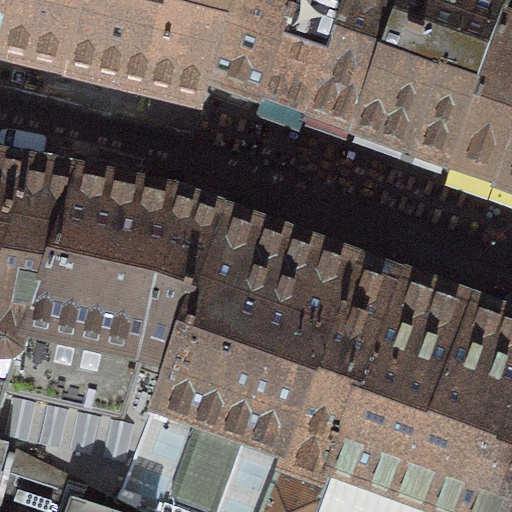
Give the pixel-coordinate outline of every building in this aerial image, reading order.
[(15,0),(0,49),(0,51),(90,73),(203,100),(211,75),(208,75),(228,11),(231,0),(15,0)] [(0,0),(0,49),(15,0),(0,0)] [(211,75),(263,94),(294,0),(231,0),(228,11),(208,75),(211,75)] [(308,111),(346,0),(294,0),(263,94),(285,103),(308,111)] [(398,0),(346,0),(308,111),(341,123),(352,127),(378,57),(398,0)] [(402,144),(451,162),(509,2),(509,0),(398,0),(378,57),(352,127),(402,144)] [(511,0),(509,0),(509,2),(451,162),(474,170),(497,178),(511,136),(511,0)] [(511,183),(511,136),(497,178),(511,183)] [(0,408),(19,346),(70,201),(77,183),(18,170),(4,167),(0,166),(0,408)] [(19,346),(0,408),(0,443),(9,446),(9,447),(86,484),(119,500),(151,418),(214,240),(220,221),(174,204),(124,193),(77,183),(70,201),(19,346)] [(348,290),(355,271),(244,230),(220,221),(214,240),(151,418),(119,500),(141,511),(263,511),(290,445),(348,290)] [(263,511),(312,511),(324,483),(335,449),(390,306),(397,286),(376,278),(355,271),(348,290),(290,445),(263,511)] [(511,511),(511,328),(397,286),(390,306),(335,449),(324,483),(312,511),(511,511)] [(0,477),(9,447),(9,446),(0,443),(0,477)] [(141,511),(119,500),(119,501),(139,511),(103,511),(77,503),(86,484),(9,447),(0,477),(0,511),(141,511)]
